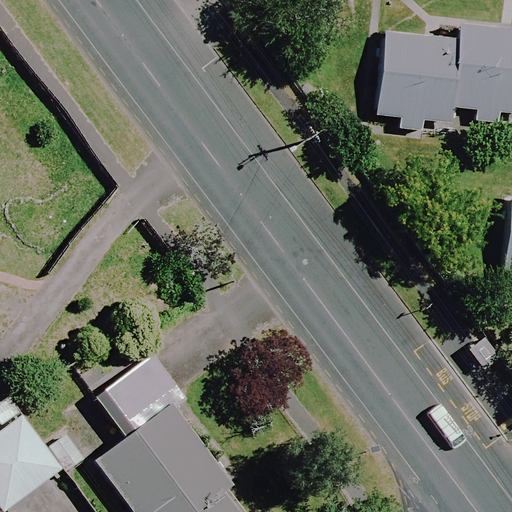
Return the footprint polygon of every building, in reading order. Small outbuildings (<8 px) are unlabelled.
[(456,35),(449,101),(470,103),(468,117),(500,121),(501,103),(511,104),(511,24),(458,19),(456,35)] [(449,101),(456,35),(382,27),(373,110),(392,112),(390,126),(421,129),(423,112),(448,114),(449,101)] [(511,187),(505,187),(496,271),(511,272),(511,187)] [(259,511),(183,406),(149,359),(91,401),(123,446),(94,467),(126,511),(259,511)] [(0,511),(5,511),(59,477),(7,401),(0,405),(0,434),(0,435),(0,434),(0,511)]
